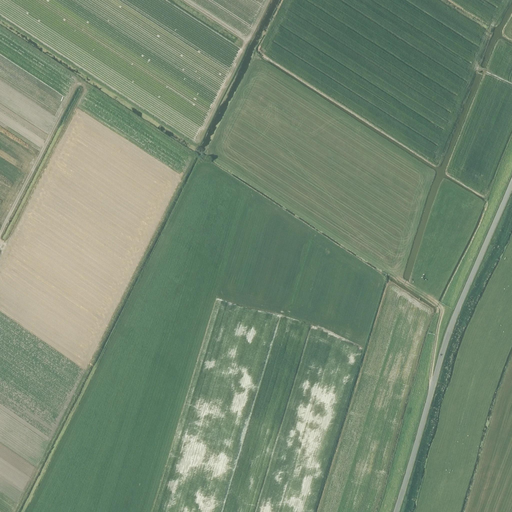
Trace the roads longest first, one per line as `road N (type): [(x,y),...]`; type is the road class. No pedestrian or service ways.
road 1 (unclassified): [(394,511),(454,315),(511,183)]
road 2 (track): [(76,84),(0,234)]
road 3 (track): [(399,279),(440,306),(431,390)]
